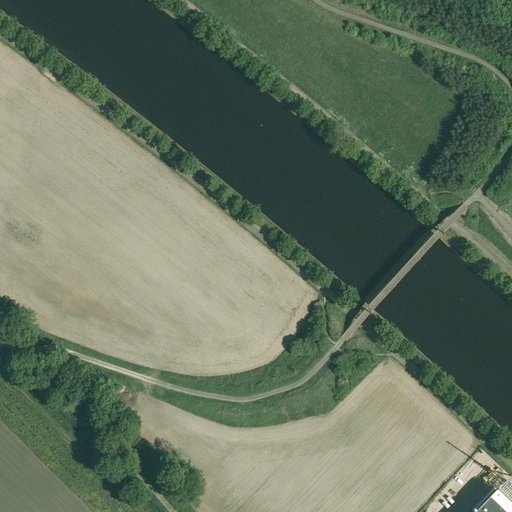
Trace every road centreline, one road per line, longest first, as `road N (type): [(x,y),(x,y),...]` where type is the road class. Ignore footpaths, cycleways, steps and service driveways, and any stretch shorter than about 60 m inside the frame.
road 1 (track): [(395,356),(0,34)]
road 2 (track): [(511,279),(181,0)]
road 3 (track): [(511,465),(395,356)]
road 4 (track): [(25,355),(142,461)]
